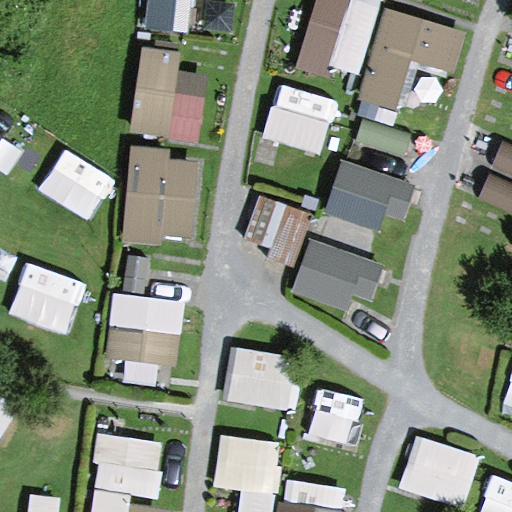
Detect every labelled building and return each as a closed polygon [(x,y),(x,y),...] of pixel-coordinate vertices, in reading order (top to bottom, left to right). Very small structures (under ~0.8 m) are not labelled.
[(148,0),(147,24),(194,28),(195,0),(148,0)] [(146,42),(134,127),(202,137),(211,74),(181,70),(184,48),(146,42)] [(285,78),(266,131),(322,151),(341,98),(285,78)] [(200,237),(203,149),(132,147),(129,234),(200,237)] [(511,152),(498,148),(483,195),(511,203),(511,152)] [(413,183),(341,157),(321,213),(377,234),(384,214),(400,220),(413,183)] [(262,188),(244,238),(293,256),(311,205),(262,188)] [(382,260),(310,234),(290,290),(346,311),(353,291),(369,297),(382,260)] [(116,289),(114,322),(186,325),(188,293),(116,289)] [(182,358),(182,329),(111,328),(110,357),(182,358)] [(292,406),(302,353),(236,341),(227,395),(292,406)] [(317,381),(302,431),(354,447),(370,396),(317,381)] [(99,430),(97,487),(163,490),(165,432),(99,430)] [(278,511),(280,433),(220,432),(219,484),(240,485),(239,511),(278,511)] [(413,434),(405,489),(471,499),(479,444),(413,434)] [(284,474),(278,511),(349,511),(353,483),(284,474)] [(167,511),(169,501),(95,489),(91,511),(167,511)]
